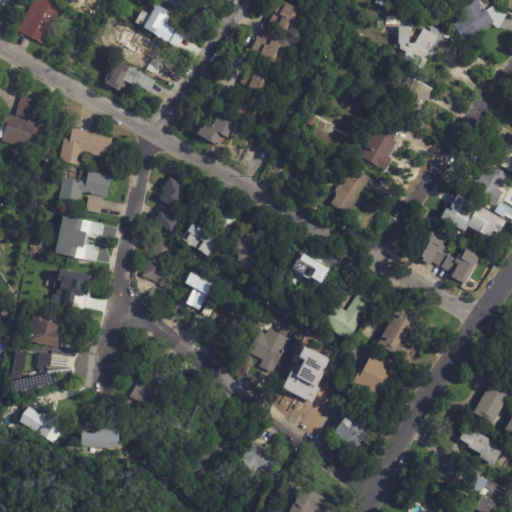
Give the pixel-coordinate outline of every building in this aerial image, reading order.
[(32,39),(18,32),(34,0),(45,0),(62,8),(43,45),(32,39)] [(211,0),(207,8),(200,4),(199,6),(188,0),(181,0),(181,1),(188,5),(184,11),(166,1),(166,0),(211,0)] [(276,31),(269,27),(277,13),(271,10),(276,0),(280,0),(309,15),(303,26),(301,25),(293,40),(276,31)] [(479,0),(480,1),(481,2),(482,1),(488,11),(495,7),(509,15),(501,29),(496,27),(494,24),(467,42),(456,25),(466,17),(462,11),(479,0)] [(511,0),(511,10),(508,8),(511,0),(508,0),(497,3),(496,0),(511,0)] [(188,39),(182,50),(168,42),(167,43),(165,41),(165,40),(162,38),(161,39),(159,38),(159,37),(139,25),(142,21),(145,23),(156,4),(174,15),(168,25),(189,37),(188,39)] [(435,47),(432,52),(431,51),(429,54),(432,56),(424,70),(405,60),(409,54),(401,49),(401,28),(412,28),(412,44),(417,44),(426,29),(431,32),(434,27),(443,32),(435,47)] [(274,36),(290,45),(285,55),(287,56),(280,68),(251,52),(257,41),(256,40),(258,37),(262,39),(266,32),(274,36)] [(167,67),(162,78),(148,70),(148,71),(146,70),(146,69),(142,66),(142,68),(139,66),(140,65),(126,58),(132,48),(130,47),(132,43),(134,44),(137,38),(135,36),(136,33),(151,41),(149,45),(153,47),(149,54),(163,61),(161,63),(168,67),(167,67)] [(156,83),(151,93),(141,88),(140,90),(126,82),(125,84),(128,86),(126,91),(123,89),(121,92),(106,85),(108,81),(110,82),(113,76),(112,75),(114,71),(116,71),(120,62),(134,70),(135,68),(137,70),(137,71),(140,73),(141,72),(144,73),(143,75),(157,82),(156,83)] [(246,86),(241,84),(250,63),(285,77),(276,99),(246,86)] [(430,87),(415,81),(405,106),(421,112),(430,87)] [(37,103),(32,120),(16,115),(22,97),(38,102),(37,103)] [(249,97),(266,108),(261,116),(263,117),(262,118),(265,120),(264,122),(261,120),(260,122),(261,122),(257,129),(251,125),(250,126),(236,117),(249,97)] [(8,115),(40,125),(36,136),(34,135),(29,151),(2,142),(3,139),(0,138),(0,132),(2,126),(3,126),(7,115),(8,115)] [(223,119),(238,127),(233,135),(230,133),(227,139),(221,135),(216,145),(197,135),(201,128),(202,129),(205,126),(211,129),(218,116),(223,119)] [(399,125),(394,136),(397,138),(395,141),(398,143),(390,158),(393,160),(387,172),(371,163),(369,167),(360,162),(368,146),(363,143),(371,128),(377,131),(385,116),(400,124),(399,125)] [(314,118),(317,120),(314,127),(309,125),(312,117),(314,118)] [(77,130),(96,133),(95,134),(115,138),(111,159),(84,153),(81,167),(61,163),(66,134),(72,135),(74,129),(77,130)] [(291,140),(285,137),(289,130),(295,133),(291,140)] [(262,149),(256,159),(246,154),(253,141),(255,142),(258,138),(264,142),(261,146),(263,147),(262,149)] [(511,172),(493,163),(500,150),(507,154),(511,145),(510,144),(511,140),(511,172)] [(504,199),(499,208),(468,191),(474,179),(478,181),(484,170),(478,167),(482,160),(509,175),(504,183),(503,182),(499,189),(500,190),(500,191),(506,194),(504,199)] [(371,179),(356,202),(358,203),(349,216),(333,205),(338,197),(335,195),(344,180),(340,178),(349,164),(371,179)] [(103,198),(83,194),(80,207),(59,202),(64,179),(81,183),(82,177),(88,179),(89,173),(113,178),(108,199),(103,198)] [(158,220),(161,216),(157,214),(164,203),(161,201),(165,194),(163,192),(172,179),(189,190),(182,200),(185,202),(179,210),(183,212),(177,221),(180,222),(172,233),(156,223),(158,220)] [(507,224),(500,236),(495,233),(491,239),(469,227),(466,233),(442,220),(448,210),(451,211),(459,196),(474,204),(470,212),(476,215),(480,207),(508,222),(507,224)] [(94,199),(103,201),(101,215),(87,212),(90,198),(94,199)] [(504,210),(511,214),(511,220),(511,222),(500,216),(504,210)] [(238,214),(240,229),(216,232),(214,218),(238,214)] [(103,226),(101,239),(97,238),(97,240),(95,240),(93,246),(95,247),(95,249),(98,250),(96,264),(57,256),(65,218),(91,223),(103,225),(103,226)] [(198,225),(213,235),(212,238),(218,242),(208,257),(192,246),(191,248),(188,246),(188,245),(182,240),(194,222),(198,225)] [(466,284),(465,285),(454,279),(456,276),(435,264),(433,267),(426,263),(428,261),(425,259),(433,244),(430,242),(435,232),(449,240),(445,247),(448,249),(445,254),(457,261),(464,250),(468,253),(469,252),(483,260),(478,269),(475,267),(466,284)] [(260,239),(260,240),(261,240),(261,255),(264,255),(263,288),(254,287),(254,276),(245,276),(245,262),(240,262),(241,255),(238,255),(238,245),(239,245),(239,242),(241,242),(241,240),(242,240),(242,239),(249,239),(249,235),(260,235),(260,239)] [(160,287),(159,287),(160,285),(143,277),(160,238),(176,245),(168,265),(182,271),(174,291),(175,291),(173,296),(165,293),(167,290),(160,287)] [(313,257),(320,260),(318,264),(328,270),(320,285),(309,279),(308,281),(302,278),(303,277),(301,276),(301,278),(288,271),(290,268),(293,270),(298,261),(299,262),(303,256),(308,259),(310,255),(313,257)] [(77,291),(77,294),(51,289),(55,267),(81,273),(77,291)] [(202,304),(198,310),(186,304),(194,289),(186,285),(191,274),(213,285),(208,295),(206,295),(202,304)] [(328,300),(346,313),(361,292),(377,303),(349,342),(311,316),(324,297),(328,300)] [(208,317),(202,315),(209,301),(216,305),(210,318),(208,317)] [(224,336),(221,335),(222,333),(216,330),(221,319),(217,317),(222,308),(225,309),(227,305),(243,313),(232,337),(227,334),(225,337),(224,336)] [(401,313),(417,322),(405,342),(419,350),(411,364),(380,347),(399,312),(401,313)] [(61,337),(59,349),(28,343),(31,329),(25,328),(26,323),(32,324),(34,314),(64,319),(61,337)] [(281,359),(273,374),(260,368),(264,362),(245,352),(256,330),(267,336),(270,329),(291,339),(281,359)] [(49,390),(52,354),(36,353),(35,373),(23,372),(25,352),(13,351),(10,387),(49,390)] [(391,369),(388,373),(393,376),(379,402),(353,389),(363,370),(366,371),(374,356),(392,366),(391,369)] [(317,362),(314,395),(287,392),(287,382),(292,383),(292,380),(291,380),(292,370),(293,370),(294,359),(317,361),(317,362)] [(155,372),(169,381),(150,409),(131,397),(140,385),(144,387),(154,371),(155,372)] [(511,395),(508,401),(506,406),(511,409),(511,414),(504,409),(496,423),(476,412),(492,384),(511,395)] [(198,403),(208,410),(191,437),(189,436),(187,438),(184,436),(180,442),(171,435),(177,426),(180,428),(197,402),(198,403)] [(27,407),(39,414),(40,413),(52,421),(54,418),(62,423),(60,426),(65,429),(55,445),(17,420),(27,406),(27,407)] [(366,439),(362,443),(364,445),(356,454),(332,434),(340,425),(343,427),(354,414),(361,421),(362,420),(373,430),(366,439)] [(464,442),(458,439),(465,426),(490,439),(489,442),(501,449),(492,464),(479,457),(481,451),(464,442)] [(108,429),(121,430),(120,451),(83,450),(83,437),(96,437),(102,429),(108,429)] [(206,433),(220,443),(229,429),(243,438),(209,491),(191,480),(195,474),(184,467),(206,433)] [(255,444),(275,456),(274,458),(283,463),(274,478),(258,469),(255,474),(246,469),(248,465),(244,462),(255,444)] [(477,509),(483,496),(481,495),(482,493),(471,488),(478,475),(503,487),(497,500),(499,502),(498,505),(506,509),(504,511),(498,511),(495,510),(493,511),(480,511),(476,510),(477,509)] [(292,511),(296,506),(297,507),(299,503),(298,502),(304,489),(336,505),(332,511),(292,511)]
